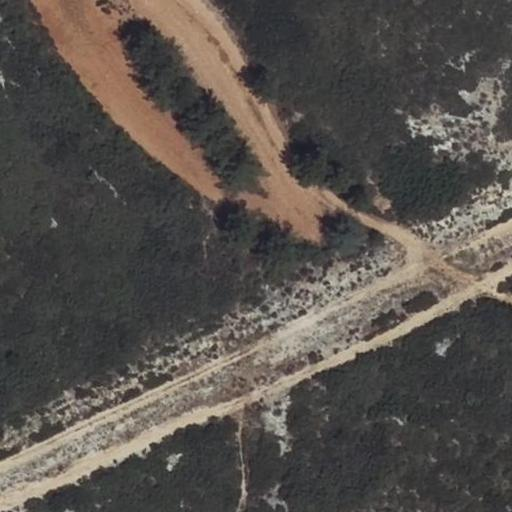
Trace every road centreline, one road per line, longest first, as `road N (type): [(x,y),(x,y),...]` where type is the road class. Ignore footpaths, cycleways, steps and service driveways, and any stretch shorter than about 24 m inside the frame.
road 1 (track): [(511,259),(0,507)]
road 2 (track): [(160,0),(291,177),(332,211),(511,307)]
